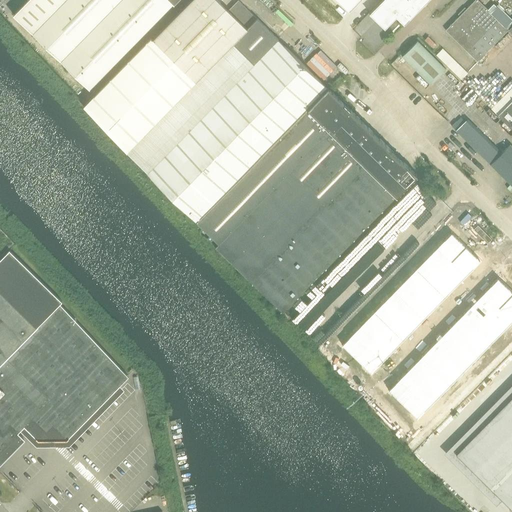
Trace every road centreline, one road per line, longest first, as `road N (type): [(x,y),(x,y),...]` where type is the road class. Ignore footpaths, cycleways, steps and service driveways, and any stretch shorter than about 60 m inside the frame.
road 1 (unclassified): [(511,230),(279,0)]
road 2 (unknown): [(481,508),(377,392),(371,367),(472,264)]
